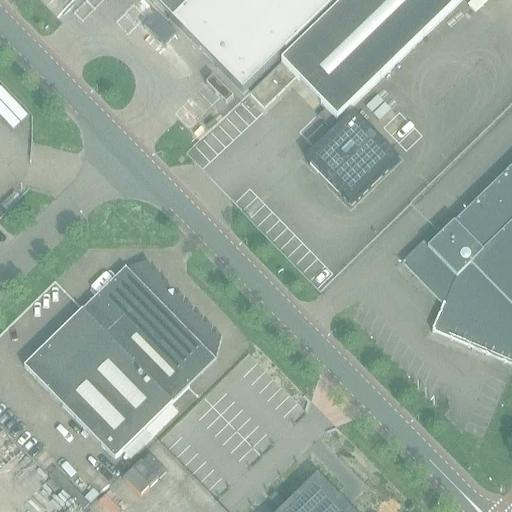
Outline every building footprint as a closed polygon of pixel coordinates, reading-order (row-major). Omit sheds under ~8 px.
[(149,0),(242,95),(339,0),(149,0)] [(295,80),(336,122),(462,0),(347,0),(249,96),(264,110),(295,80)] [(352,114),(305,160),(351,207),(398,161),(352,114)] [(511,167),(443,235),(437,229),(401,264),(443,307),(432,333),(511,367),(511,167)] [(125,269),(23,368),(114,460),(215,361),(221,338),(210,334),(212,328),(200,325),(202,318),(191,315),(193,309),(181,306),(183,299),(172,296),(173,293),(170,294),(167,282),(160,284),(157,273),(151,274),(148,263),(125,269)] [(283,509),(279,511),(351,511),(317,476),(283,509)]
